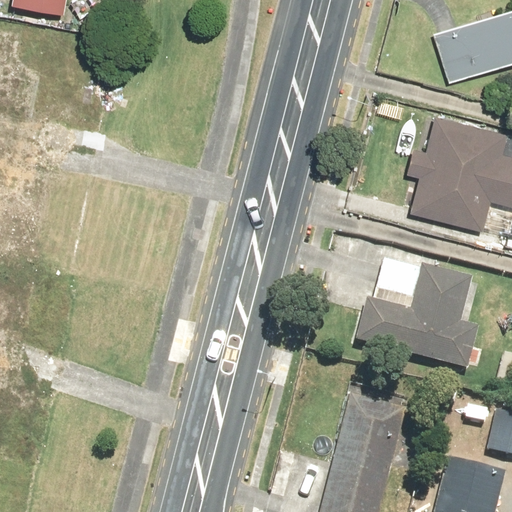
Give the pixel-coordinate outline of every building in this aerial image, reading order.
[(65,13),(67,0),(15,0),(15,4),(65,13)] [(511,11),(432,36),(447,82),(511,61),(511,11)] [(24,36),(0,32),(0,112),(32,118),(38,79),(18,75),(24,36)] [(417,176),(409,212),(479,228),(485,201),(511,206),(511,155),(496,152),(501,132),(430,116),(423,150),(409,147),(403,173),(417,176)] [(0,165),(0,224),(6,226),(7,221),(45,227),(53,173),(0,165)] [(364,298),(352,342),(465,372),(476,328),(459,323),(470,280),(420,267),(409,310),(364,298)] [(0,272),(0,324),(31,328),(37,277),(0,272)] [(511,354),(507,353),(498,386),(511,389),(511,354)] [(377,511),(402,409),(343,395),(314,511),(377,511)] [(511,422),(494,419),(488,452),(511,456),(511,422)] [(491,511),(502,477),(444,461),(429,511),(491,511)]
